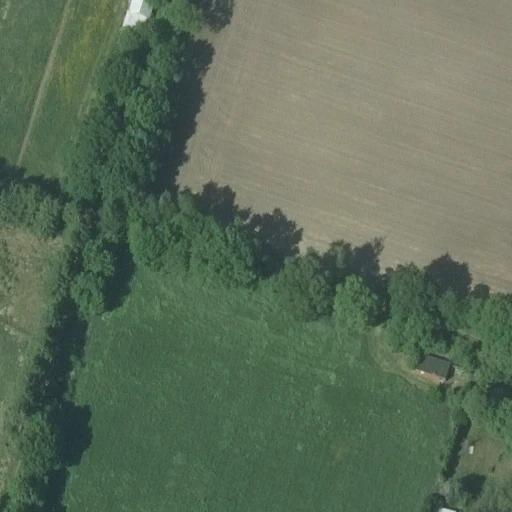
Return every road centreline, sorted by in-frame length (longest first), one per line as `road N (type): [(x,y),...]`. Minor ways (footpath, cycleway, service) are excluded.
road 1 (track): [(0,188),(511,357)]
road 2 (track): [(13,511),(104,224)]
